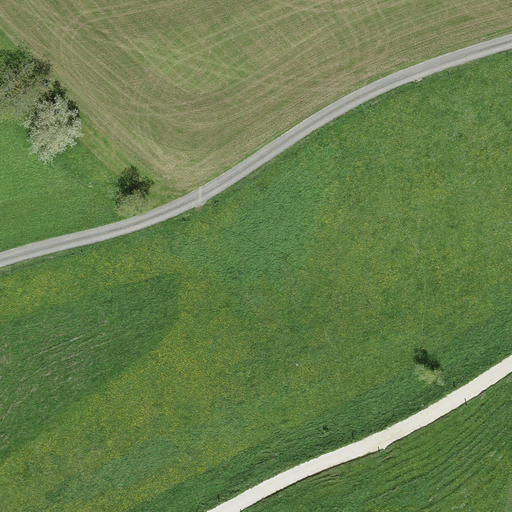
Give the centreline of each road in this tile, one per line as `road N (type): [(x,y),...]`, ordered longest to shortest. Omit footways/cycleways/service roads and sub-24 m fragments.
road 1 (track): [(511,40),(388,78),(158,213),(0,259)]
road 2 (track): [(511,364),(412,427),(211,511)]
